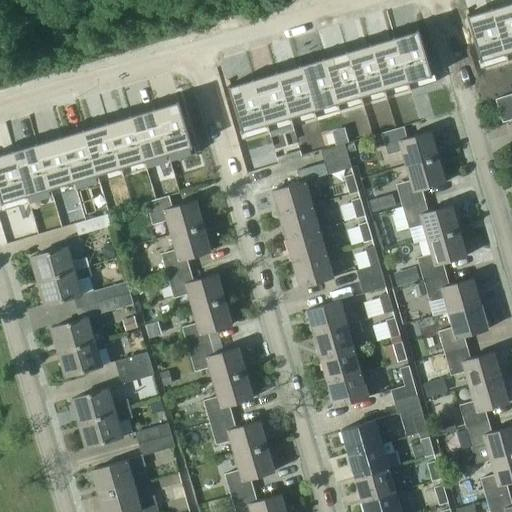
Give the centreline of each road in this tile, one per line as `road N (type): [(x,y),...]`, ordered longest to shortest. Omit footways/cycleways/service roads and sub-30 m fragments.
road 1 (residential): [(321,511),(194,52)]
road 2 (residential): [(511,270),(437,0)]
road 3 (residential): [(66,511),(0,284)]
road 4 (residential): [(0,110),(194,52)]
road 5 (residential): [(194,52),(370,0)]
